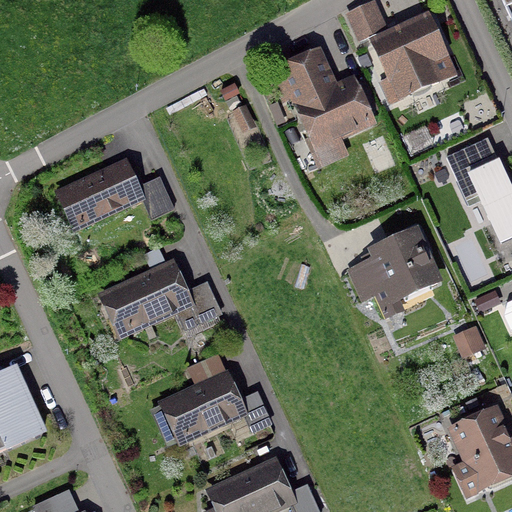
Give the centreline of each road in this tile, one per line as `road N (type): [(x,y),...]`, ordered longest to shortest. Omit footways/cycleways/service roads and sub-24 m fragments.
road 1 (residential): [(287,442),(133,106)]
road 2 (residential): [(0,253),(117,511)]
road 3 (residential): [(133,106),(338,0)]
road 4 (residential): [(0,177),(133,106)]
